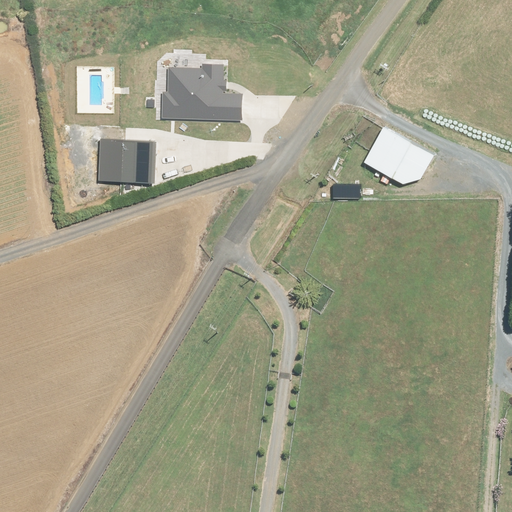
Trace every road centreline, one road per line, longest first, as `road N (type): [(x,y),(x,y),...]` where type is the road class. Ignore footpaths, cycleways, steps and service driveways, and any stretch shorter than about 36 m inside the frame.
road 1 (unknown): [(75,511),(202,291),(216,251),(249,274),(280,320),(285,351),(264,511)]
road 2 (unclassified): [(391,0),(216,251)]
road 3 (unknown): [(344,66),(366,116),(510,185)]
